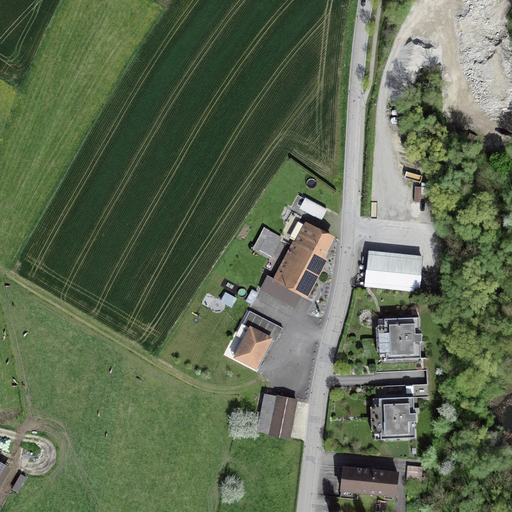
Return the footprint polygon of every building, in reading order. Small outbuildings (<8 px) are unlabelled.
[(339,242),(301,222),(269,283),(307,303),(339,242)] [(279,238),(269,233),(261,250),(271,254),(279,238)] [(425,258),(368,250),(362,289),(419,297),(425,258)] [(306,336),(250,305),(222,355),(255,374),(268,351),(291,363),(306,336)] [(420,318),(376,321),(379,366),(422,363),(420,318)] [(297,399),(276,395),(267,439),(289,443),(297,399)] [(416,399),(376,400),(378,446),(418,444),(416,399)] [(0,484),(9,469),(0,463),(0,484)] [(422,467),(408,466),(407,480),(421,481),(422,467)] [(400,474),(342,468),(339,497),(397,503),(400,474)]
